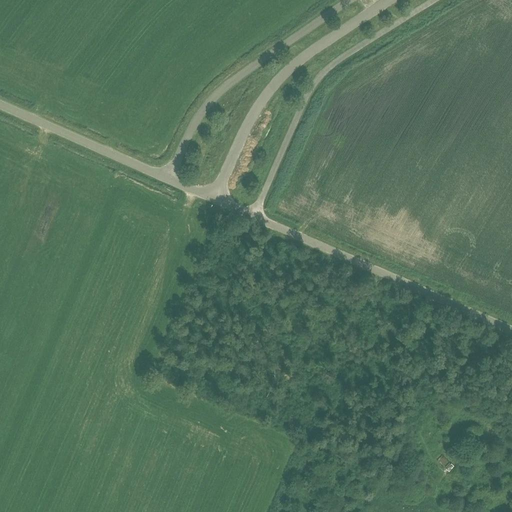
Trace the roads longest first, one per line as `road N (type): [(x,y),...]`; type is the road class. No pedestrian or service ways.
road 1 (unclassified): [(255,217),(319,75),(435,0)]
road 2 (unclassified): [(511,330),(255,217)]
road 3 (unclassified): [(214,199),(275,84),(391,0)]
road 4 (unclassified): [(168,178),(211,98),(348,0)]
road 5 (unclassified): [(168,178),(0,104)]
